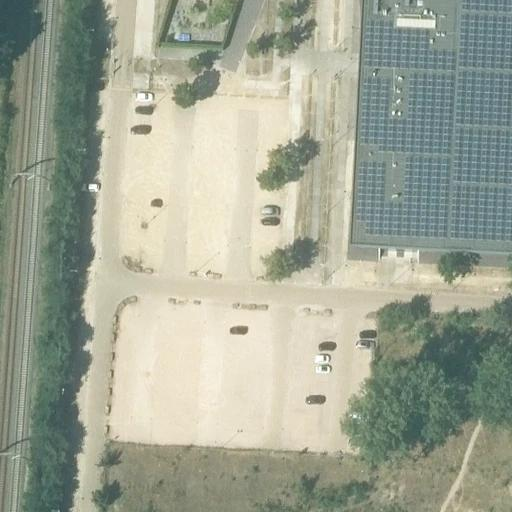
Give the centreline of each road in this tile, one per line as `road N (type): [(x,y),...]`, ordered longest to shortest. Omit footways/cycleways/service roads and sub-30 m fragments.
road 1 (unclassified): [(231,294),(511,312)]
road 2 (unknown): [(231,294),(224,455)]
road 3 (unknown): [(341,301),(338,453)]
